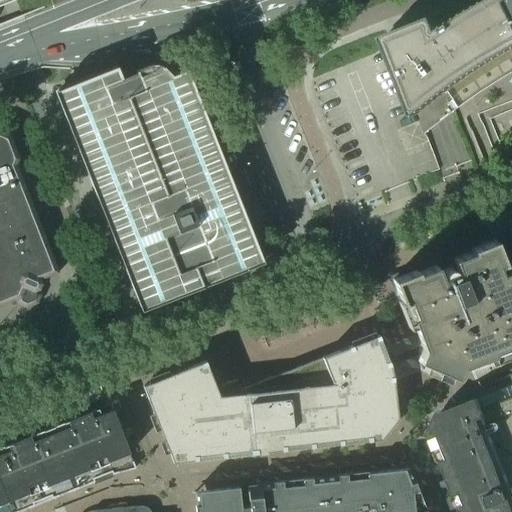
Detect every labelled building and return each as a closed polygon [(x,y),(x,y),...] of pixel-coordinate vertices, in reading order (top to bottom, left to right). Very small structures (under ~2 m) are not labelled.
[(511,0),(490,0),(467,14),(465,11),(439,28),(434,15),(383,35),(415,115),(417,114),(417,115),(446,93),(470,75),(494,60),(511,49),(511,0)] [(249,230),(233,189),(222,162),(186,69),(171,75),(164,68),(156,65),(148,66),(120,77),(116,66),(53,91),(108,227),(132,289),(141,311),(263,263),(249,230)] [(0,305),(8,303),(6,299),(13,297),(16,305),(25,309),(37,304),(41,295),(39,290),(42,284),(40,280),(58,273),(15,164),(18,158),(9,135),(0,131),(0,305)] [(511,279),(510,274),(504,259),(501,260),(493,239),(469,249),(470,251),(435,265),(414,273),(413,271),(391,279),(400,301),(397,302),(405,322),(410,320),(421,349),(416,361),(420,370),(447,382),(456,378),(458,374),(511,352),(511,279)] [(215,388),(209,373),(204,361),(141,386),(164,443),(172,463),(183,461),(380,440),(384,439),(383,436),(394,423),(397,423),(397,420),(394,391),(398,391),(395,381),(395,380),(377,335),(246,386),(239,388),(235,380),(215,388)] [(430,430),(429,432),(430,433),(437,451),(435,455),(444,476),(448,478),(448,480),(447,484),(455,505),(459,507),(460,511),(511,511),(511,398),(488,408),(481,410),(477,399),(443,412),(439,411),(436,415),(430,430)] [(134,468),(113,413),(109,404),(0,446),(0,511),(16,511),(23,509),(29,511),(31,507),(33,506),(32,503),(50,496),(51,499),(91,483),(93,482),(92,479),(110,472),(111,475),(113,474),(132,469),(134,468)] [(423,511),(412,482),(407,469),(366,473),(366,471),(336,475),(336,476),(311,479),(311,477),(271,482),(271,483),(194,492),(195,505),(193,506),(194,511),(423,511)]
